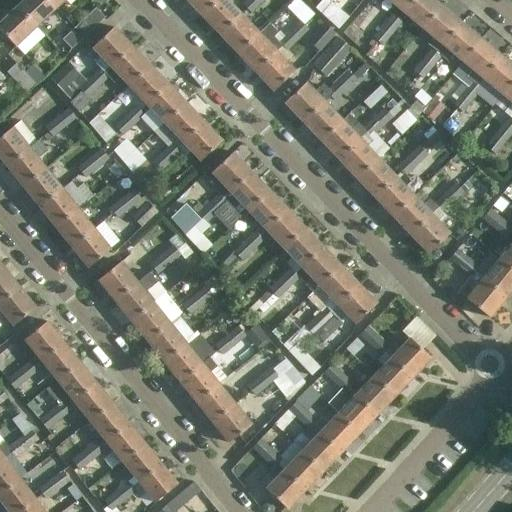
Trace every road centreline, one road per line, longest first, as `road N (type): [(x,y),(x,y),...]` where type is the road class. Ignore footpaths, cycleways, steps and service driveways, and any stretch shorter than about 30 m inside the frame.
road 1 (residential): [(492,371),(139,0)]
road 2 (residential): [(0,210),(237,511)]
road 3 (residential): [(368,511),(492,371)]
